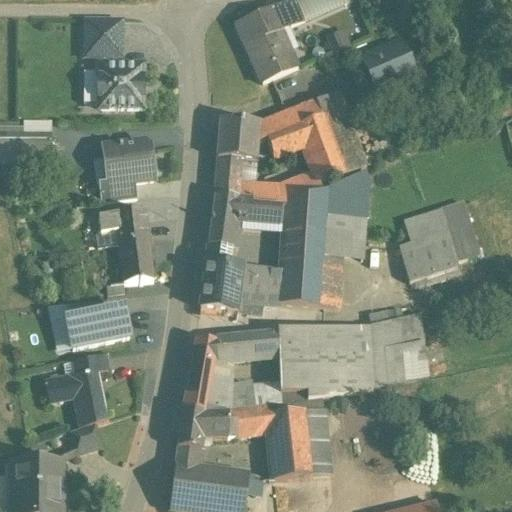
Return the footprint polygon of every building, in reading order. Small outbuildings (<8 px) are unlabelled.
[(355,0),(299,0),(294,2),(304,26),(356,2),(355,0)] [(294,2),(279,9),(290,32),(304,26),(294,2)] [(279,9),(235,29),(262,89),(296,74),(280,37),(290,32),(279,9)] [(120,26),(85,26),(85,62),(120,62),(120,26)] [(392,48),(361,62),(377,99),(415,83),(415,82),(409,69),(408,68),(402,71),(392,48)] [(141,72),(98,71),(98,114),(141,114),(141,72)] [(364,170),(337,97),(316,106),(322,121),(343,178),(364,170)] [(316,106),(257,129),(256,148),(265,144),(322,121),(316,106)] [(322,121),(265,144),(272,161),(273,164),(304,152),(315,181),(317,188),(318,187),(343,178),(322,121)] [(257,128),(221,125),(216,184),(237,185),(239,164),(254,165),(256,148),(257,129),(257,128)] [(50,126),(23,126),(23,132),(23,138),(50,138),(50,126)] [(0,137),(0,167),(50,168),(50,159),(52,159),(53,158),(53,148),(52,147),(50,147),(50,138),(23,138),(0,137)] [(265,144),(256,148),(254,165),(260,166),(272,161),(265,144)] [(114,151),(103,152),(105,163),(108,188),(108,191),(134,188),(152,185),(148,150),(144,147),(114,151)] [(113,149),(101,151),(103,163),(105,163),(103,152),(114,151),(113,149)] [(364,176),(326,196),(324,221),(345,222),(342,263),(362,265),(366,203),(369,189),(364,176)] [(279,195),(238,192),(237,204),(251,205),(250,211),(266,211),(281,211),(281,212),(322,197),(318,187),(317,188),(315,181),(279,195)] [(237,185),(216,184),(215,203),(237,204),(238,192),(239,185),(237,185)] [(134,188),(108,191),(108,188),(98,189),(100,208),(136,204),(134,188)] [(322,197),(281,212),(281,211),(266,211),(265,230),(279,231),(280,230),(285,230),(282,277),(280,310),(318,313),(324,221),(326,196),(322,197)] [(237,204),(215,203),(206,267),(223,269),(225,251),(236,252),(241,228),(265,230),(266,211),(250,211),(251,205),(237,204)] [(409,248),(399,251),(408,288),(456,273),(455,268),(478,261),(461,206),(439,213),(439,215),(446,236),(409,248)] [(143,215),(97,221),(100,239),(116,237),(118,250),(147,246),(143,215)] [(439,215),(403,226),(409,248),(446,236),(439,215)] [(345,222),(324,221),(318,313),(338,314),(342,263),(345,222)] [(100,239),(95,240),(97,252),(118,250),(116,237),(100,239)] [(147,246),(118,250),(121,273),(103,275),(92,276),(94,293),(152,286),(147,246)] [(118,250),(97,252),(98,256),(101,256),(103,275),(121,273),(118,250)] [(223,269),(206,267),(200,312),(236,316),(242,272),(223,269)] [(282,277),(242,272),(236,316),(261,319),(262,309),(276,309),(276,310),(280,310),(282,277)] [(100,304),(66,308),(70,325),(103,318),(100,304)] [(70,325),(66,326),(72,355),(128,343),(122,314),(103,318),(70,325)] [(419,318),(368,332),(373,394),(428,382),(419,318)] [(368,332),(323,333),(325,396),(306,397),(307,406),(321,403),(373,394),(368,332)] [(323,333),(276,335),(277,341),(277,360),(279,387),(279,398),(306,397),(325,396),(323,333)] [(277,341),(249,343),(251,362),(277,360),(277,341)] [(216,348),(195,346),(187,388),(210,391),(210,390),(213,374),(219,373),(220,365),(251,362),(249,343),(216,346),(216,348)] [(106,359),(82,364),(85,379),(97,377),(109,374),(106,359)] [(82,364),(72,367),(75,381),(85,379),(82,364)] [(75,381),(45,388),(50,414),(73,409),(78,434),(94,429),(107,425),(97,377),(85,379),(75,381)] [(279,387),(266,388),(251,389),(260,400),(274,398),(279,398),(279,387)] [(210,391),(187,388),(182,416),(205,418),(210,391)] [(251,389),(230,391),(230,392),(210,390),(210,391),(205,418),(228,418),(227,417),(262,412),(260,400),(251,389)] [(306,397),(279,398),(274,398),(276,410),(301,407),(307,406),(306,397)] [(274,398),(260,400),(262,412),(266,411),(266,412),(276,410),(274,398)] [(307,406),(301,407),(302,416),(309,481),(329,479),(321,403),(307,406)] [(276,410),(266,412),(266,419),(302,416),(301,407),(276,410)] [(262,412),(227,417),(228,418),(226,443),(267,438),(266,419),(266,412),(266,411),(262,412)] [(182,416),(181,416),(177,453),(199,456),(201,443),(226,443),(228,418),(205,418),(182,416)] [(302,416),(266,419),(267,438),(272,484),(309,481),(302,416)] [(78,434),(66,437),(73,460),(101,452),(94,429),(78,434)] [(199,456),(177,453),(174,469),(197,472),(199,456)] [(60,467),(10,468),(11,492),(14,492),(14,511),(61,511),(61,507),(63,506),(63,490),(61,490),(60,467)] [(197,472),(174,469),(168,511),(244,511),(246,499),(248,479),(197,472)] [(257,480),(248,479),(246,499),(260,501),(262,487),(262,486),(257,485),(257,480)]
